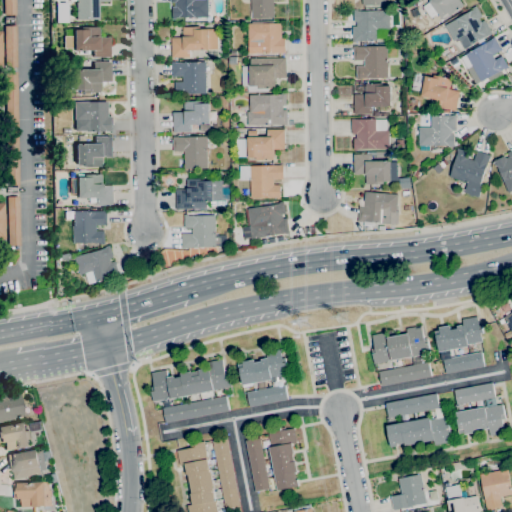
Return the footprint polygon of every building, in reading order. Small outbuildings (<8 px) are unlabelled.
[(4,16),(3,0),(15,0),(16,15),(4,16)] [(76,20),(75,2),(69,2),(69,0),(109,0),(109,2),(98,2),(99,20),(76,20)] [(172,19),(172,7),(174,7),(174,2),(170,2),(169,0),(207,0),(207,17),(175,18),(175,19),(172,19)] [(250,18),(250,0),(273,0),(274,17),(250,18)] [(430,18),(422,6),(429,1),(429,0),(459,0),(463,5),(449,15),(448,13),(441,18),(437,13),(430,18)] [(464,49),(458,38),(453,41),(444,25),(445,25),(444,22),(453,17),(455,19),(472,9),(472,8),(476,6),(481,16),(478,18),(480,22),(484,20),(492,33),(488,35),(483,38),(484,40),(479,44),(477,40),(470,44),(471,45),(464,49)] [(351,42),(351,26),(356,26),(356,22),(353,22),(353,9),(357,9),(357,11),(389,10),(389,29),(376,29),(376,41),(355,41),(355,42),(351,42)] [(262,53),(248,53),(247,23),(280,23),(280,36),(282,36),(282,38),(284,38),(284,53),(262,53)] [(16,68),(4,68),(3,27),(16,26),(16,68)] [(171,57),(171,37),(182,37),(182,27),(200,26),(200,29),(216,29),(217,49),(189,50),(189,57),(171,57)] [(93,58),(92,51),(87,51),(87,55),(84,55),(84,51),(73,51),(73,49),(64,49),(64,37),(72,36),(72,31),(81,31),(81,28),(98,28),(98,30),(99,30),(99,38),(110,38),(110,57),(93,58)] [(481,81),(472,66),(466,69),(460,57),(465,54),(491,40),(490,39),(494,37),(501,50),(492,55),(495,60),(502,56),(508,67),(504,70),(504,68),(481,81)] [(447,59),(445,55),(449,52),(442,56),(440,52),(446,49),(446,48),(453,44),(456,50),(450,54),(451,57),(447,59)] [(365,80),(355,80),(355,66),(363,65),(363,60),(353,60),(353,45),(357,45),(357,46),(387,45),(387,77),(365,78),(365,80)] [(209,58),(209,51),(216,50),(217,58),(209,58)] [(228,64),(228,57),(236,56),(236,64),(228,64)] [(247,92),(247,86),(241,86),(241,66),(250,66),(250,58),(285,58),(286,78),(274,78),(274,88),(267,89),(268,92),(247,92)] [(174,94),(174,82),(182,81),(182,76),(171,76),(171,62),(175,62),(205,61),(206,93),(174,94)] [(99,93),(82,93),(82,91),(74,91),(74,70),(92,70),(93,63),(111,63),(111,82),(100,82),(100,91),(99,91),(99,93)] [(6,134),(4,73),(16,73),(17,133),(6,134)] [(455,110),(438,107),(439,99),(421,96),(424,76),(432,77),(433,75),(443,77),(443,78),(448,79),(448,78),(450,78),(450,81),(449,89),(459,91),(455,110)] [(354,114),(353,94),(364,94),(364,85),(372,84),(382,83),(382,86),(390,86),(391,106),(371,106),(371,113),(354,114)] [(287,125),(247,125),(247,111),(249,111),(249,95),(281,94),(281,93),(286,93),(286,105),(282,105),(282,110),(287,110),(287,125)] [(190,133),(190,132),(173,132),(172,112),(184,112),(183,101),(201,101),(201,104),(209,103),(209,124),(206,124),(206,125),(209,125),(209,131),(200,131),(200,133),(190,133)] [(108,133),(108,132),(88,132),(87,120),(74,121),(74,103),(106,102),(107,117),(111,117),(112,133),(108,133)] [(454,147),(450,147),(450,145),(418,146),(418,127),(419,127),(419,118),(430,118),(430,116),(452,115),(455,115),(455,130),(451,130),(451,135),(453,134),(454,147)] [(353,150),(353,138),(355,138),(355,134),(351,134),(351,118),(355,118),(355,119),(375,119),(386,119),(386,130),(388,130),(389,148),(357,149),(357,150),(353,150)] [(273,160),(256,160),(256,157),(247,157),(236,157),(235,139),(247,139),(247,137),(247,130),(257,130),(257,137),(266,136),(266,129),(284,129),(284,149),(273,149),(273,157),(273,160)] [(207,168),(184,168),(184,151),(173,151),(172,136),(177,136),(177,137),(206,136),(207,168)] [(101,167),(84,167),(84,165),(75,165),(75,144),(94,144),(94,137),(112,137),(112,157),(101,157),(101,165),(101,167)] [(7,186),(5,138),(17,138),(19,186),(7,186)] [(478,197),(463,193),(467,183),(449,177),(456,156),(455,156),(457,151),(456,151),(457,148),(469,152),(468,158),(473,160),(476,150),(490,155),(480,185),(482,186),(478,197)] [(511,191),(508,193),(495,163),(494,164),(492,161),(504,156),(505,158),(508,156),(507,152),(511,149),(511,191)] [(365,184),(365,174),(353,174),(353,154),(370,154),(371,161),(390,160),(390,181),(383,181),(383,184),(365,184)] [(442,168),(438,163),(444,159),(447,163),(442,168)] [(276,199),(276,197),(250,198),(250,179),(239,180),(238,166),(250,166),(272,165),(282,164),(283,179),(273,179),(273,185),(279,185),(280,199),(276,199)] [(417,178),(412,174),(415,169),(421,173),(417,178)] [(95,206),(95,198),(76,199),(76,195),(69,195),(69,179),(76,179),(76,178),(77,178),(77,175),(83,175),(101,175),(101,186),(113,185),(113,205),(95,206)] [(206,209),(175,209),(175,189),(186,189),(186,181),(186,179),(205,178),(205,181),(209,181),(209,178),(221,178),(221,180),(223,180),(223,200),(221,200),(221,204),(211,204),(211,202),(206,202),(206,209)] [(382,223),(361,221),(361,222),(358,222),(359,206),(363,207),(364,192),(397,195),(396,213),(383,212),(382,223)] [(8,246),(7,197),(19,197),(20,246),(8,246)] [(252,239),(251,237),(244,238),(242,227),(248,226),(245,210),(247,210),(247,208),(276,204),(276,201),(281,201),(281,202),(283,202),(285,213),(281,214),(282,218),(286,218),(289,232),(265,236),(265,237),(252,239)] [(104,244),(100,244),(100,243),(73,243),(73,220),(65,220),(65,212),(73,212),(73,211),(101,211),(101,210),(106,210),(106,225),(96,225),(96,231),(104,231),(104,244)] [(182,248),(181,234),(192,233),(192,228),(184,228),(184,214),(188,214),(188,216),(215,215),(215,235),(226,235),(226,246),(193,247),(193,248),(182,248)] [(88,284),(84,273),(80,274),(74,257),(105,248),(105,247),(109,245),(113,257),(109,258),(110,262),(114,261),(119,275),(88,284)] [(59,262),(58,257),(60,256),(70,253),(72,259),(62,262),(62,261),(59,262)] [(511,334),(503,317),(511,312),(511,334)] [(439,352),(434,331),(439,330),(439,327),(449,325),(450,330),(457,328),(456,326),(462,325),(461,319),(476,316),(479,329),(481,329),(482,333),(480,333),(481,342),(467,345),(467,346),(439,352)] [(413,364),(411,356),(374,363),(371,350),(364,352),(361,339),(372,337),(371,335),(386,332),(387,337),(406,334),(405,329),(421,326),(426,353),(423,354),(424,362),(413,364)] [(278,386),(277,377),(275,378),(274,377),(271,377),(271,380),(264,381),(265,385),(258,386),(257,383),(250,384),(251,386),(243,387),(243,383),(242,383),(239,369),(238,369),(237,364),(243,363),(242,362),(253,359),(254,362),(261,361),(261,359),(266,358),(265,352),(280,349),(282,359),(284,358),(286,366),(283,367),(285,374),(284,375),(286,385),(284,385),(278,386)] [(445,374),(443,359),(480,352),(483,367),(445,374)] [(164,407),(163,402),(158,403),(158,401),(153,402),(151,391),(150,387),(154,386),(151,372),(166,370),(167,377),(173,376),(174,378),(181,377),(180,373),(191,371),(191,372),(198,371),(198,369),(208,368),(207,362),(222,359),(224,373),(228,372),(231,387),(213,390),(214,391),(170,399),(172,406),(164,407)] [(381,386),(378,371),(427,362),(430,377),(381,386)] [(456,405),(454,390),(492,383),(494,398),(456,405)] [(284,385),(287,399),(249,407),(246,392),(278,386),(284,385)] [(0,422),(0,395),(19,392),(24,418),(0,422)] [(388,418),(385,403),(435,394),(438,408),(388,418)] [(165,423),(162,408),(225,396),(228,411),(165,423)] [(489,436),(488,428),(475,431),(475,432),(464,434),(464,432),(459,433),(458,428),(455,412),(456,412),(455,405),(462,404),(463,411),(484,407),(502,404),(504,418),(501,419),(504,433),(489,436)] [(390,447),(386,425),(402,422),(400,416),(406,415),(408,421),(415,420),(414,413),(422,412),(423,418),(429,417),(429,420),(433,419),(433,418),(435,417),(434,409),(440,408),(442,417),(443,417),(444,425),(447,424),(449,433),(446,433),(448,443),(433,445),(432,441),(423,443),(422,441),(415,443),(415,444),(404,447),(404,443),(397,444),(397,446),(390,447)] [(5,451),(4,443),(0,444),(0,426),(24,423),(24,424),(36,422),(37,429),(29,431),(30,439),(27,440),(29,446),(21,448),(5,451)] [(277,490),(269,447),(271,447),(270,441),(261,443),(260,435),(269,434),(268,432),(276,431),(275,428),(279,427),(279,428),(284,427),(285,429),(293,428),(296,443),(292,443),(297,472),(296,472),(298,486),(277,490)] [(254,491),(245,440),(259,437),(269,488),(254,491)] [(225,511),(212,441),(226,438),(240,511),(225,511)] [(187,511),(187,505),(190,504),(190,503),(191,503),(190,494),(191,494),(187,475),(186,475),(184,464),(179,465),(176,450),(190,448),(189,444),(193,444),(193,443),(204,441),(209,469),(210,469),(214,491),(213,491),(216,511),(187,511)] [(14,479),(12,471),(10,472),(7,455),(10,455),(10,454),(36,450),(36,451),(42,450),(42,452),(49,451),(50,460),(44,461),(45,469),(40,470),(40,474),(14,479)] [(486,510),(479,474),(507,469),(511,494),(499,497),(501,507),(486,510)] [(393,510),(390,496),(401,494),(398,479),(420,475),(426,503),(411,506),(411,507),(393,510)] [(38,508),(38,506),(32,507),(21,507),(20,499),(17,499),(13,499),(12,483),(43,481),(43,484),(54,483),(54,490),(47,491),(48,499),(44,499),(45,506),(43,506),(43,508),(38,508)] [(449,511),(447,501),(448,500),(445,487),(459,484),(462,498),(464,497),(464,498),(476,496),(478,511),(449,511)]
